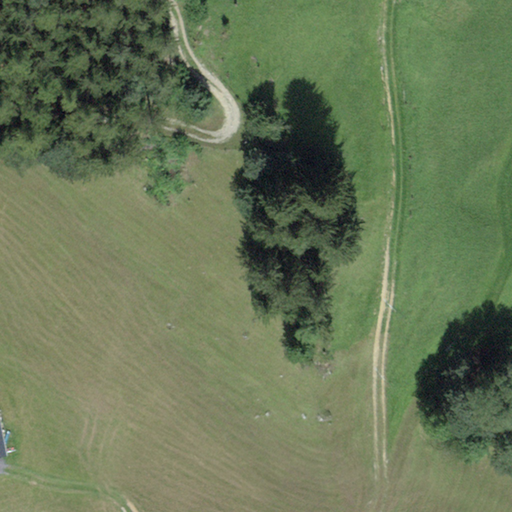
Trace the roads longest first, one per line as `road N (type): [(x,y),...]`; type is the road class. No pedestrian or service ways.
road 1 (track): [(375,511),(396,128),(388,0)]
road 2 (track): [(0,87),(217,137),(233,113),(182,46),(168,0)]
road 3 (track): [(380,494),(425,386),(481,318),(502,272),(511,161)]
road 4 (track): [(0,470),(98,492),(132,511)]
